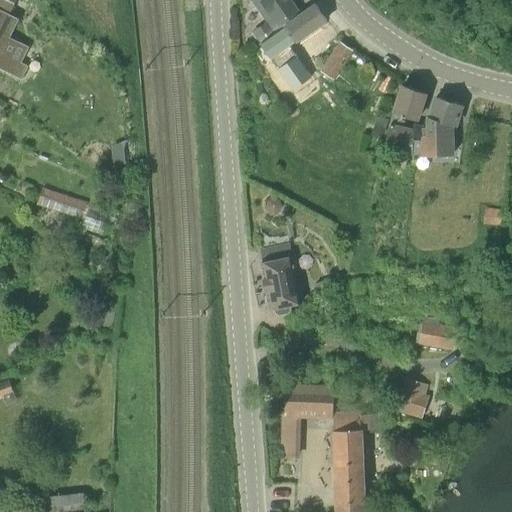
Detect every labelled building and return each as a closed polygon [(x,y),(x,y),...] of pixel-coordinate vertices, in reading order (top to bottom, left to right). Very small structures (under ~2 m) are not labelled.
[(22,1),(21,0),(2,0),(17,11),(22,1)] [(261,44),(298,16),(287,0),(255,0),(277,31),(260,43),(261,44)] [(292,89),(312,74),(291,43),(325,20),(314,4),(298,16),(261,44),(292,89)] [(8,38),(17,20),(4,13),(0,10),(0,65),(21,77),(27,66),(18,61),(24,46),(8,38)] [(333,77),(351,49),(341,42),(322,70),(333,77)] [(418,120),(425,92),(402,84),(386,146),(400,149),(396,165),(399,165),(400,159),(413,145),(414,140),(411,139),(412,131),(405,130),(407,122),(404,121),(404,117),(418,120)] [(454,125),(461,104),(437,95),(430,129),(417,127),(416,132),(412,131),(411,139),(414,140),(413,145),(400,159),(399,165),(405,167),(407,158),(413,158),(414,152),(420,153),(420,154),(454,154),(453,125),(454,125)] [(101,246),(113,211),(45,188),(39,205),(84,220),(78,239),(101,246)] [(499,209),(485,208),(484,224),(498,225),(499,209)] [(292,254),(289,242),(260,248),(262,262),(261,262),(267,293),(266,295),(267,300),(269,302),(270,307),(302,301),(293,254),(292,254)] [(452,350),(455,328),(423,322),(419,344),(452,350)] [(9,377),(0,379),(0,392),(13,388),(9,377)] [(334,383),(286,382),(285,410),(287,411),(285,411),(331,414),(334,383)] [(420,419),(427,397),(396,388),(389,410),(420,419)] [(371,413),(333,414),(333,419),(333,429),(332,429),(332,449),(335,449),(337,511),(372,511),(371,498),(365,498),(364,468),(363,447),(362,430),(372,429),(371,413)] [(300,414),(284,414),(282,414),(281,449),(283,449),(283,456),(299,457),(299,428),(300,428),(300,414)] [(44,511),(84,511),(84,504),(83,492),(44,495),(44,511)]
